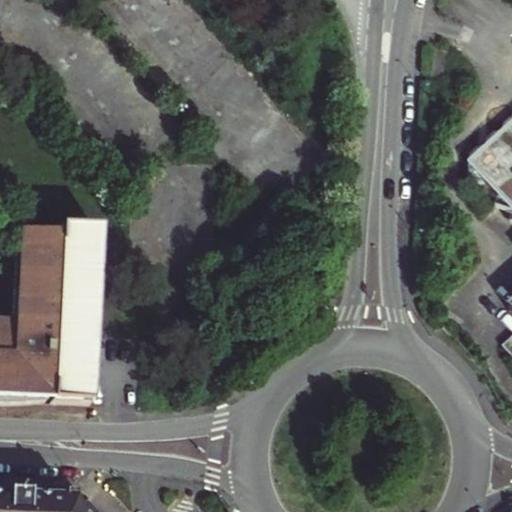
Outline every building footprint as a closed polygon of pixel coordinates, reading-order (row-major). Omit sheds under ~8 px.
[(511,122),(504,130),(502,138),(495,137),(486,147),(484,154),(478,153),(468,162),(468,178),(475,184),(484,185),(499,202),(511,216),(511,311),(509,314),(511,317),(511,343),(503,352),(511,361),(511,122)] [(511,217),(511,216),(499,202),(495,210),(511,217)] [(0,398),(13,399),(22,399),(95,405),(96,370),(75,370),(76,346),(86,346),(88,281),(97,281),(99,237),(19,234),(15,325),(0,323),(0,398)] [(97,281),(88,281),(86,346),(76,346),(75,370),(96,370),(105,371),(106,347),(97,347),(98,335),(99,281),(97,281)] [(103,511),(88,494),(79,494),(78,490),(25,488),(23,501),(17,501),(13,501),(14,488),(0,486),(0,511),(103,511)]
